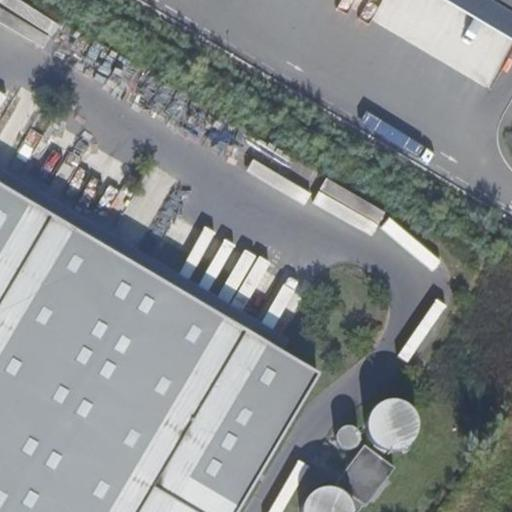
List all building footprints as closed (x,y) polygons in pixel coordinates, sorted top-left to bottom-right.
[(511,0),(441,0),(511,41),(511,0)] [(165,120),(183,90),(141,66),(123,96),(165,120)] [(0,511),(235,511),(317,376),(0,187),(0,511)] [(398,403),(389,401),(380,403),(372,408),(366,416),(364,425),(365,435),(369,443),(376,449),(385,452),(395,452),(403,449),(410,442),(414,434),(415,424),(412,415),(406,408),(398,403)] [(349,428),(345,427),(341,428),(337,430),(335,434),(334,438),(334,442),(336,446),(339,449),(343,450),(348,450),(352,448),(355,445),(357,442),(357,437),(356,433),(353,430),(349,428)] [(334,484),(365,506),(393,468),(362,446),(334,484)] [(333,490),(324,489),(314,491),(306,496),(301,503),(298,511),(349,511),(350,511),(347,503),(341,495),(333,490)]
